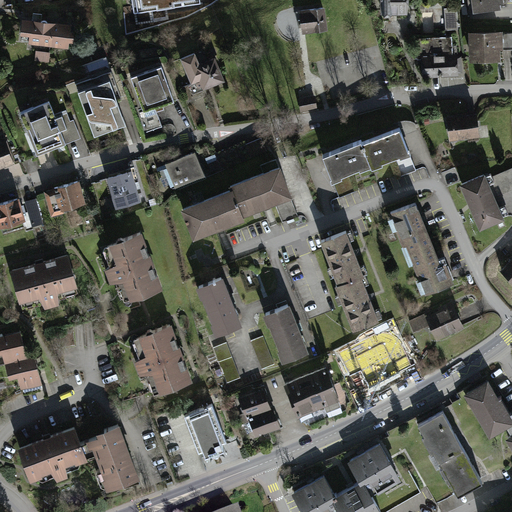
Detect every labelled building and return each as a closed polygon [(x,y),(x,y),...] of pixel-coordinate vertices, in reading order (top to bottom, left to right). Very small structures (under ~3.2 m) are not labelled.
[(131,0),(133,14),(130,15),(131,20),(201,11),(199,0),(131,0)] [(410,0),(384,0),(385,16),(410,15),(410,0)] [(473,0),(475,14),(507,10),(505,0),(473,0)] [(459,6),(438,7),(439,28),(460,27),(459,6)] [(302,9),(304,33),(328,31),(326,7),(302,9)] [(76,27),(23,20),(21,39),(29,40),(28,48),(68,53),(69,45),(74,45),(76,27)] [(504,31),(470,32),(471,63),(503,62),(503,51),(511,50),(511,34),(504,35),(504,31)] [(423,79),(459,77),(458,55),(454,56),(453,37),(417,39),(418,62),(422,61),(423,79)] [(51,62),(51,52),(35,52),(35,62),(51,62)] [(197,54),(182,59),(192,88),(202,84),(205,91),(226,83),(217,60),(201,66),(197,54)] [(88,74),(110,69),(108,59),(85,64),(88,74)] [(138,116),(146,137),(163,131),(157,111),(177,104),(164,65),(130,78),(144,115),(138,116)] [(75,98),(91,142),(123,131),(113,105),(119,102),(109,74),(66,89),(70,100),(75,98)] [(19,113),(36,159),(58,153),(53,137),(66,133),(55,101),(19,113)] [(478,113),(448,116),(451,142),(481,139),(478,113)] [(408,147),(398,123),(360,138),(370,160),(371,163),(408,147)] [(0,137),(0,166),(13,162),(4,136),(0,137)] [(359,136),(321,151),(332,176),(370,160),(360,138),(359,136)] [(213,176),(252,159),(244,141),(205,158),(213,176)] [(163,166),(174,192),(210,178),(199,151),(163,166)] [(242,212),(291,191),(278,161),(229,181),(230,184),(242,212)] [(460,180),(479,224),(504,214),(485,169),(460,180)] [(511,170),(502,170),(502,181),(511,181),(511,170)] [(116,210),(144,201),(134,171),(107,179),(116,210)] [(52,216),(88,205),(80,181),(45,192),(52,216)] [(192,235),(243,214),(242,212),(230,184),(180,205),(192,235)] [(403,232),(409,246),(431,237),(415,195),(390,205),(401,233),(403,232)] [(0,229),(28,221),(21,197),(0,203),(0,229)] [(30,226),(42,224),(37,198),(25,201),(30,226)] [(346,224),(320,235),(337,278),(358,270),(363,268),(346,224)] [(142,229),(105,242),(122,292),(159,280),(142,229)] [(409,246),(426,288),(453,277),(443,254),(438,256),(431,237),(409,246)] [(12,264),(22,301),(76,288),(67,250),(12,264)] [(511,253),(501,265),(511,276),(511,253)] [(334,279),(353,327),(377,317),(358,270),(337,278),(334,279)] [(196,286),(214,332),(241,321),(222,275),(196,286)] [(454,299),(426,312),(438,335),(465,322),(454,299)] [(263,310),(282,359),(307,349),(288,300),(263,310)] [(413,334),(428,333),(427,318),(412,319),(413,334)] [(171,322),(135,334),(153,390),(189,378),(171,322)] [(18,325),(0,329),(0,356),(25,349),(18,325)] [(389,333),(345,351),(358,380),(400,361),(389,333)] [(251,340),(262,368),(275,363),(263,335),(251,340)] [(213,347),(227,382),(241,376),(227,341),(213,347)] [(39,376),(32,351),(2,359),(9,384),(39,376)] [(321,362),(285,377),(302,418),(343,401),(330,370),(326,372),(321,362)] [(511,423),(511,410),(493,379),(469,393),(494,435),(511,423)] [(259,437),(283,427),(276,408),(273,410),(265,389),(240,399),(248,420),(251,419),(259,437)] [(213,406),(185,416),(198,452),(203,450),(206,457),(224,450),(222,443),(226,442),(213,406)] [(465,445),(445,411),(419,426),(439,460),(465,445)] [(88,429),(106,482),(137,472),(118,418),(88,429)] [(20,441),(31,476),(86,458),(75,423),(20,441)] [(484,479),(465,445),(439,460),(458,494),(484,479)] [(369,481),(373,489),(398,475),(382,447),(352,464),(364,484),(369,481)] [(341,511),(335,500),(340,497),(328,477),(296,495),(305,511),(341,511)] [(386,511),(373,489),(369,481),(364,484),(340,497),(335,500),(341,511),(386,511)]
